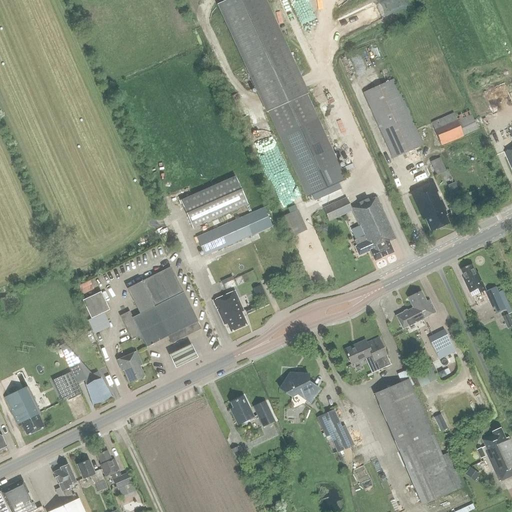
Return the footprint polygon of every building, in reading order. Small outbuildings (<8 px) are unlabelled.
[(268,112),(279,136),(307,197),(345,179),(342,173),(340,169),(317,118),(318,118),(307,94),(308,94),(265,0),(226,0),(216,5),(266,113),(268,112)] [(393,159),(422,146),(393,80),(363,93),(393,159)] [(441,146),(477,130),(469,111),(455,117),(453,113),(431,123),(441,146)] [(430,162),(436,176),(446,172),(440,158),(430,162)] [(266,171),(269,182),(281,178),(278,167),(266,171)] [(247,205),(235,177),(180,201),(193,229),(247,205)] [(445,210),(433,182),(410,192),(423,220),(425,219),(430,232),(449,224),(443,211),(445,210)] [(352,211),(363,236),(354,240),(357,247),(355,248),(358,254),(362,255),(370,252),(374,261),(393,253),(388,242),(395,239),(376,197),(369,201),(368,200),(351,208),(346,198),(329,206),(322,209),(328,221),(335,218),(352,211)] [(449,209),(451,214),(458,211),(456,206),(449,209)] [(258,266),(245,238),(272,227),(263,208),(196,237),(217,284),(258,266)] [(297,210),(280,217),(290,238),(307,230),(297,210)] [(464,279),(470,293),(478,289),(480,293),(486,290),(478,272),(476,273),(472,265),(461,270),(465,279),(464,279)] [(141,282),(151,303),(154,307),(133,318),(129,311),(120,316),(126,328),(132,339),(138,336),(140,340),(142,339),(146,346),(167,336),(171,343),(186,336),(188,340),(202,333),(196,321),(197,321),(183,293),(170,267),(141,282)] [(83,298),(94,292),(88,279),(76,285),(83,298)] [(495,314),(510,307),(506,299),(502,301),(496,287),(485,292),(493,308),(494,308),(497,313),(495,314)] [(241,312),(243,311),(235,291),(213,301),(223,323),(226,321),(231,332),(246,325),(241,312)] [(402,329),(435,312),(429,300),(426,302),(421,291),(407,298),(413,308),(396,317),(402,329)] [(82,300),(91,319),(109,310),(100,292),(96,294),(84,300),(82,300)] [(507,328),(511,325),(511,322),(508,314),(502,317),(507,328)] [(428,338),(433,349),(449,341),(444,330),(428,338)] [(365,340),(344,350),(351,365),(368,357),(375,372),(390,365),(378,338),(366,343),(365,340)] [(189,346),(167,357),(173,369),(196,358),(189,346)] [(129,383),(144,377),(139,366),(142,365),(136,352),(117,361),(122,372),(124,371),(129,383)] [(411,372),(418,387),(435,379),(428,364),(411,372)] [(79,365),(71,369),(77,383),(85,379),(79,365)] [(398,374),(401,382),(374,394),(422,506),(456,491),(441,456),(411,386),(414,385),(408,370),(398,374)] [(309,403),(318,389),(307,381),(307,374),(289,373),(285,379),(281,382),(282,383),(279,388),(285,392),(284,393),(289,395),(290,396),(300,392),(303,398),(309,403)] [(109,397),(101,379),(86,386),(94,404),(109,397)] [(28,387),(5,398),(18,426),(21,425),(26,435),(44,427),(44,426),(38,414),(40,413),(36,405),(37,404),(28,387)] [(243,396),(230,403),(234,410),(230,412),(237,425),(254,417),(243,396)] [(265,401),(253,407),(263,428),(275,422),(265,401)] [(317,418),(327,441),(330,439),(337,453),(354,445),(345,426),(342,427),(334,410),(317,418)] [(444,421),(437,425),(440,432),(447,428),(444,421)] [(499,482),(511,475),(511,444),(509,438),(506,439),(501,428),(493,432),(494,435),(483,440),(488,451),(486,451),(499,482)] [(231,450),(238,464),(244,461),(238,447),(231,450)] [(100,465),(105,477),(111,474),(113,480),(113,479),(117,488),(118,488),(122,498),(135,492),(131,483),(127,474),(121,476),(119,471),(114,459),(111,460),(107,451),(97,455),(101,464),(100,465)] [(94,472),(89,460),(77,465),(83,479),(89,476),(95,485),(98,492),(107,488),(99,470),(94,472)] [(76,482),(68,465),(60,469),(61,470),(54,473),(61,488),(55,490),(62,506),(48,511),(84,511),(79,499),(75,500),(68,486),(76,482)] [(471,478),(475,472),(470,468),(465,475),(471,478)] [(29,494),(23,481),(0,492),(10,511),(44,511),(42,506),(36,509),(33,502),(29,494)]
